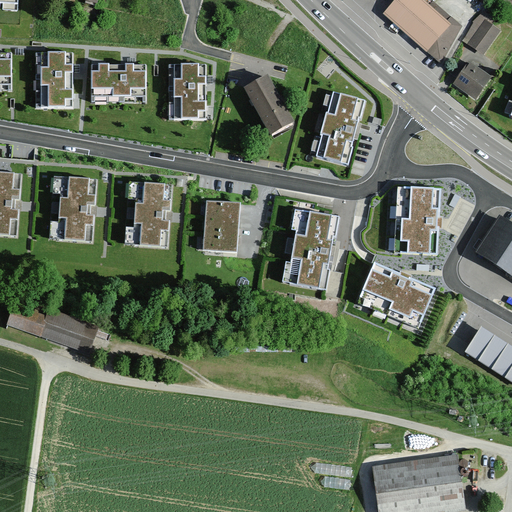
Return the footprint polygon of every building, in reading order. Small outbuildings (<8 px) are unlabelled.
[(0,0),(0,8),(20,9),(20,0),(0,0)] [(429,0),(428,2),(426,0),(392,0),(381,13),(439,64),(462,25),(432,0),(429,0)] [(461,39),(482,54),(499,30),(491,24),(494,16),(481,12),(471,21),(461,39)] [(0,90),(13,90),(13,53),(0,53),(0,90)] [(36,109),(73,109),(74,54),(36,53),(36,109)] [(467,60),(450,84),(473,101),(491,77),(467,60)] [(169,121),(206,122),(207,66),(170,65),(169,121)] [(148,103),(148,66),(91,66),(92,103),(148,103)] [(243,89),(271,137),(293,125),(266,77),(243,89)] [(368,104),(327,94),(313,151),(353,161),(368,104)] [(21,176),(0,174),(0,233),(17,235),(21,176)] [(96,182),(55,179),(50,238),(92,241),(96,182)] [(171,188),(129,185),(125,244),(167,247),(171,188)] [(396,186),(392,255),(439,258),(443,189),(396,186)] [(240,199),(203,197),(199,249),(236,252),(240,199)] [(338,218),(297,211),(285,283),(327,290),(338,218)] [(511,227),(501,221),(478,254),(511,277),(511,227)] [(441,290),(373,260),(355,302),(422,331),(441,290)] [(14,306),(7,328),(41,339),(48,317),(14,306)] [(511,347),(481,328),(465,353),(511,382),(511,347)] [(456,453),(368,466),(375,511),(445,511),(464,509),(456,453)]
